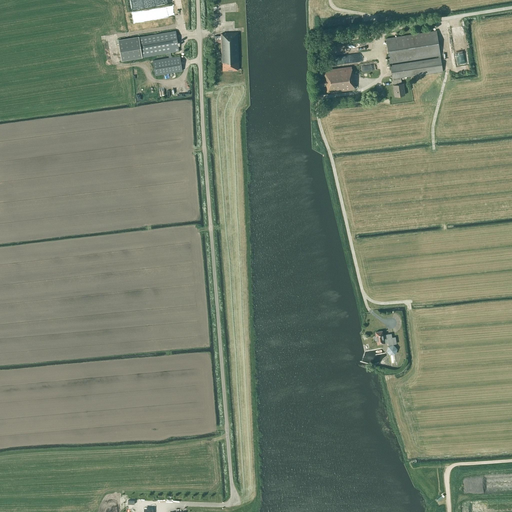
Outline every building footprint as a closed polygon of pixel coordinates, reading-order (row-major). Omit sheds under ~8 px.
[(436,30),(386,38),(390,63),(440,55),(436,30)] [(122,61),(142,57),(168,53),(169,58),(153,60),(155,75),(182,71),(180,56),(171,57),(170,52),(179,51),(175,31),(138,37),(118,40),(122,61)] [(214,36),(214,43),(221,43),(222,62),(223,62),(223,70),(237,69),(239,69),(237,32),(225,33),(225,34),(221,34),(221,36),(214,36)] [(393,79),(401,78),(443,71),(440,57),(438,58),(438,56),(392,63),(392,65),(390,65),(392,79),(393,79)] [(331,92),(354,89),(351,66),(327,70),(323,70),(324,79),(316,80),(317,86),(325,85),(326,92),(331,92)] [(401,84),(401,78),(393,79),(394,85),(393,85),(395,96),(404,94),(403,83),(401,84)] [(375,332),(376,336),(375,337),(375,340),(376,340),(377,344),(384,343),(388,342),(389,346),(388,346),(387,351),(390,354),(395,353),(396,349),(393,345),(393,344),(395,344),(395,340),(390,341),(388,334),(383,335),(382,331),(375,332)]
